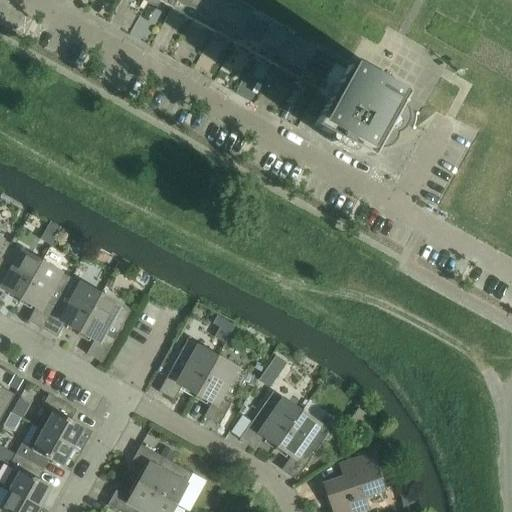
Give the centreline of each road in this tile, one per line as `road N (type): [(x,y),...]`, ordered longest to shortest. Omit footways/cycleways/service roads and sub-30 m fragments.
road 1 (residential): [(511,272),(21,0)]
road 2 (residential): [(291,511),(284,489),(128,400)]
road 3 (residential): [(128,400),(0,330)]
road 4 (residential): [(68,511),(128,400)]
